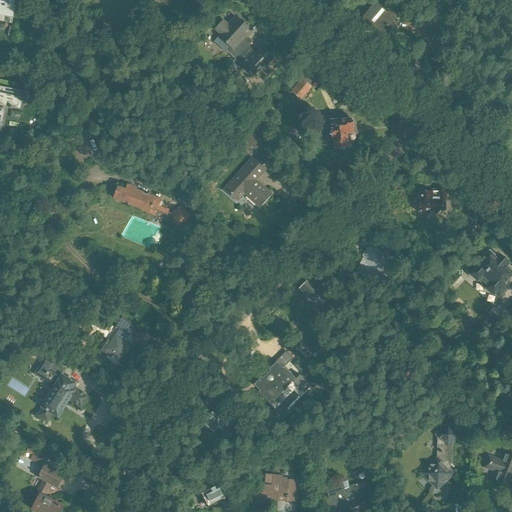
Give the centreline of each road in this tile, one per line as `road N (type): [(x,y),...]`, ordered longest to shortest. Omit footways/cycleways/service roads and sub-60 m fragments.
road 1 (unclassified): [(121,511),(137,449),(171,390),(420,118)]
road 2 (unclassified): [(405,107),(278,0)]
road 3 (unclassified): [(511,199),(420,118)]
